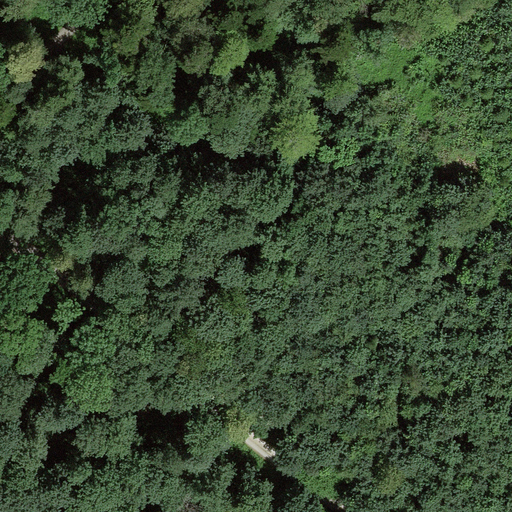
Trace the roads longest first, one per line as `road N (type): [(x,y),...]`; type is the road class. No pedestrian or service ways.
road 1 (track): [(0,221),(183,384),(348,511)]
road 2 (track): [(0,109),(93,0)]
